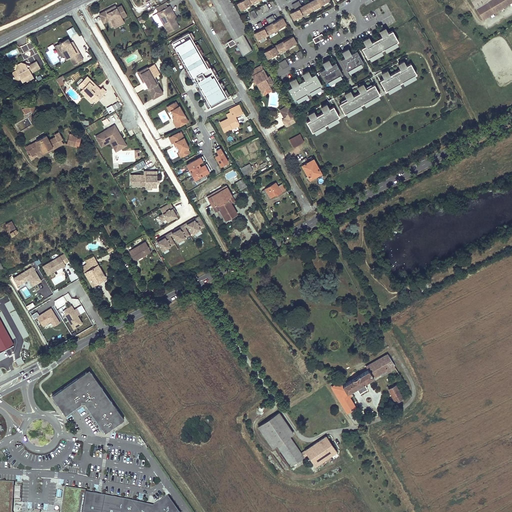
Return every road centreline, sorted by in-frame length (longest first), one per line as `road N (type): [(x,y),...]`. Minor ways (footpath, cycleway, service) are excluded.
road 1 (primary): [(511,118),(67,351)]
road 2 (residential): [(192,0),(308,209)]
road 3 (residential): [(352,5),(363,27),(310,56),(298,35),(339,13)]
